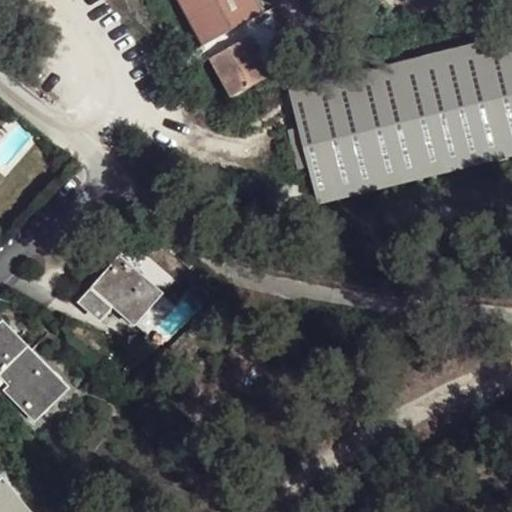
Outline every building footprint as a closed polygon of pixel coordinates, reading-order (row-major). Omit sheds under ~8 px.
[(233,0),(157,0),(194,65),(253,34),(233,0)] [(266,45),(243,57),(266,98),(291,85),(266,45)] [(266,98),(243,57),(201,80),(223,121),(266,98)] [(511,58),(367,100),(292,139),(296,155),(286,158),(297,196),(308,193),(317,227),(511,169),(511,58)] [(287,123),(292,139),(367,100),(287,123)] [(134,322),(161,290),(141,273),(121,255),(84,297),(100,311),(105,306),(111,311),(115,306),(134,322)] [(199,281),(206,274),(196,265),(189,273),(199,281)] [(174,301),(161,290),(134,322),(146,333),(174,301)] [(0,376),(1,375),(16,392),(11,397),(34,422),(64,394),(42,371),(48,366),(4,321),(0,324),(0,376)] [(30,511),(4,484),(0,487),(0,511),(30,511)]
